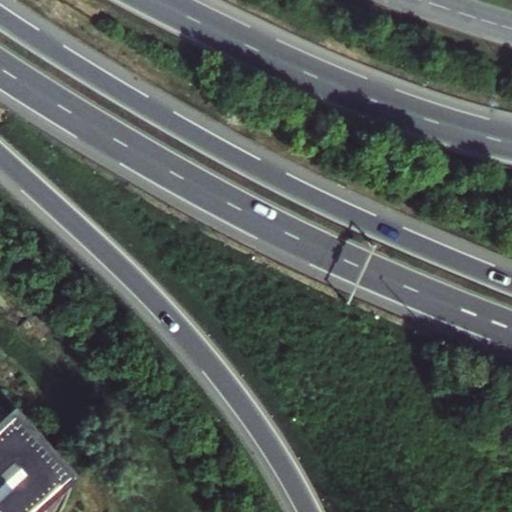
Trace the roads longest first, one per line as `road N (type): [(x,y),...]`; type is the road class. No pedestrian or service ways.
road 1 (trunk): [(511,282),(295,188),(0,17)]
road 2 (trunk): [(0,67),(267,223),(511,329)]
road 3 (trunk): [(0,157),(180,327),(251,415),(308,511)]
road 4 (trunk): [(511,142),(372,99),(156,0)]
